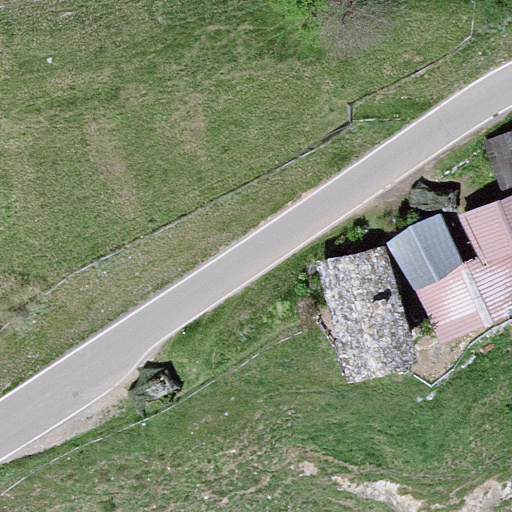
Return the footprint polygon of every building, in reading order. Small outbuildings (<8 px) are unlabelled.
[(511,133),(492,139),(502,174),(511,171),(511,133)] [(511,198),(469,213),(479,242),(511,231),(511,198)] [(449,246),(437,217),(405,231),(416,259),(449,246)] [(511,293),(511,266),(505,252),(432,285),(449,322),(511,293)] [(400,353),(381,255),(336,264),(355,362),(400,353)]
